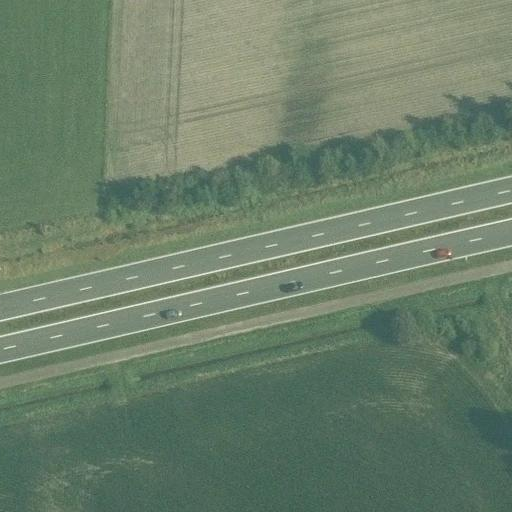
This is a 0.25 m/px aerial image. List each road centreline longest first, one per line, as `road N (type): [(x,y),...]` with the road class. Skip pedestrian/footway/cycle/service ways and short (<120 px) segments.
road 1 (primary): [(511,189),(0,308)]
road 2 (primary): [(0,352),(511,236)]
